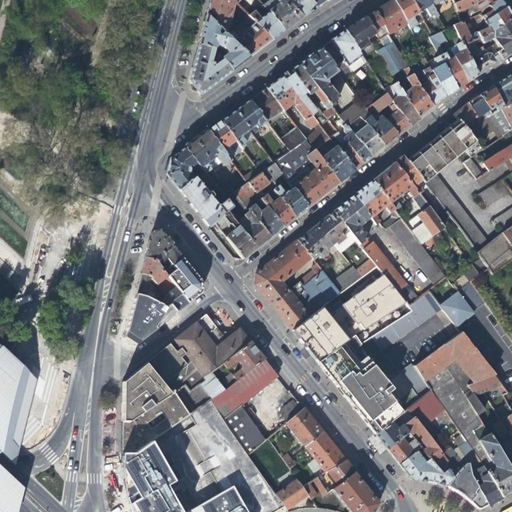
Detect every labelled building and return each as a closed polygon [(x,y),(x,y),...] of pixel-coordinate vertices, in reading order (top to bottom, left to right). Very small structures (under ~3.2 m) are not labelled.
[(224,36),(232,2),(229,0),(208,0),(206,11),(206,13),(204,17),(217,29),(221,33),(224,36)] [(272,0),(278,6),(270,13),(283,32),(293,25),(301,18),(282,0),(272,0)] [(282,0),(301,18),(309,13),(315,9),(309,0),(282,0)] [(309,0),(315,9),(324,4),(329,1),(329,0),(309,0)] [(411,17),(417,14),(408,0),(394,0),(392,1),(406,25),(409,31),(415,27),(410,20),(411,17)] [(435,17),(434,15),(424,0),(408,0),(417,14),(423,10),(428,19),(431,17),(432,19),(435,17)] [(447,0),(424,0),(434,15),(437,13),(434,8),(447,0)] [(473,4),(477,12),(480,9),(494,0),(464,0),(461,1),(451,6),(454,11),(473,4)] [(480,22),(504,7),(501,2),(500,1),(499,0),(494,0),(480,9),(477,12),(475,13),(476,14),(479,21),(480,22)] [(387,35),(406,25),(392,1),(385,6),(374,12),(387,35)] [(233,12),(242,21),(246,16),(237,7),(233,12)] [(466,19),(461,22),(451,27),(462,48),(471,42),(478,38),(510,17),(507,12),(504,7),(480,22),(483,28),(469,38),(463,25),(468,22),(466,19)] [(254,11),(247,16),(252,21),(254,23),(273,40),(279,35),(283,32),(270,13),(262,18),(254,11)] [(387,35),(374,12),(369,15),(364,18),(374,34),(378,41),(387,35)] [(474,24),(479,21),(476,14),(471,17),(474,24)] [(247,26),(252,21),(247,16),(246,16),(242,21),(247,26)] [(215,33),(217,29),(204,17),(199,37),(199,39),(197,45),(212,52),(215,49),(220,50),(225,55),(220,60),(232,72),(248,59),(226,38),(224,36),(221,33),(218,36),(215,33)] [(443,31),(445,30),(451,27),(461,22),(459,21),(457,17),(440,26),(443,31)] [(491,39),(494,43),(511,31),(511,19),(510,17),(478,38),(482,44),(491,39)] [(362,41),(374,34),(364,18),(355,23),(354,24),(344,31),(358,52),(365,47),(362,41)] [(231,33),(226,38),(248,59),(273,40),(254,23),(241,39),(238,36),(236,39),(231,33)] [(449,52),(454,60),(465,83),(476,76),(467,57),(462,48),(451,27),(445,30),(453,44),(455,46),(455,49),(449,52)] [(365,63),(362,58),(358,52),(344,31),(338,36),(331,41),(346,62),(335,70),(337,73),(342,80),(365,63)] [(496,53),(497,55),(500,60),(511,52),(511,31),(494,43),(497,52),(496,53)] [(428,39),(433,49),(437,57),(454,90),(465,83),(454,60),(447,63),(438,46),(444,42),(439,33),(428,39)] [(375,53),(392,44),(387,35),(378,41),(375,42),(370,45),(374,50),(375,53)] [(476,50),(471,42),(462,48),(467,57),(476,50)] [(392,44),(375,53),(385,67),(391,77),(400,71),(406,67),(392,44)] [(212,52),(197,45),(197,48),(189,80),(192,85),(191,86),(190,88),(191,91),(192,92),(193,92),(195,93),(197,92),(199,96),(232,72),(220,60),(212,52)] [(362,58),(374,50),(370,45),(368,46),(365,47),(358,52),(362,58)] [(490,67),(500,60),(497,55),(492,58),(489,55),(485,55),(483,51),(485,50),(482,45),(476,50),(467,57),(476,76),(490,67)] [(326,81),(337,73),(335,70),(319,49),(309,56),(297,66),(331,110),(335,107),(336,104),(334,102),(338,99),(327,85),(326,81)] [(429,52),(433,60),(437,57),(433,49),(429,52)] [(433,60),(431,60),(436,69),(431,72),(444,96),(454,90),(437,57),(433,60)] [(426,63),(427,65),(431,72),(436,69),(431,60),(426,63)] [(419,84),(417,85),(430,108),(444,96),(431,72),(427,65),(422,68),(429,83),(421,87),(419,84)] [(322,113),(326,119),(333,113),(331,110),(297,66),(291,69),(288,72),(308,96),(311,93),(325,111),(322,113)] [(411,89),(402,95),(407,102),(418,118),(430,108),(417,85),(407,68),(406,67),(400,71),(411,89)] [(308,97),(308,96),(288,72),(285,74),(280,78),(310,117),(314,114),(304,100),(308,97)] [(501,108),(509,103),(505,98),(511,94),(511,75),(511,74),(492,87),(501,108)] [(313,131),(303,139),(312,150),(327,138),(310,117),(280,78),(273,83),(264,89),(281,111),(282,112),(292,104),(294,106),(294,109),(307,126),(310,126),(313,131)] [(396,98),(390,102),(396,111),(408,125),(418,118),(407,102),(402,95),(395,84),(389,87),(396,98)] [(478,96),(486,112),(487,111),(493,107),(496,111),(499,109),(501,108),(492,87),(478,96)] [(265,123),(281,111),(264,89),(257,95),(247,102),(265,123)] [(385,116),(381,119),(395,136),(408,125),(396,111),(390,102),(386,95),(364,110),(369,117),(370,116),(375,112),(377,114),(386,107),(390,107),(394,114),(387,119),(385,116)] [(486,112),(478,96),(465,105),(474,118),(475,119),(486,112)] [(511,101),(509,103),(501,108),(499,109),(511,131),(511,130),(511,101)] [(257,129),(265,123),(247,102),(240,107),(232,113),(252,137),(258,132),(257,129)] [(358,102),(337,117),(337,118),(339,121),(345,128),(359,118),(360,116),(364,121),(367,118),(369,117),(364,110),(358,102)] [(461,127),(474,118),(465,105),(458,111),(452,116),(456,122),(461,127)] [(511,131),(499,109),(496,111),(493,112),(489,115),(487,111),(486,112),(475,119),(479,124),(488,118),(502,138),(511,131)] [(378,116),(377,114),(375,112),(370,116),(373,121),(378,116)] [(252,138),(252,137),(232,113),(227,117),(219,122),(241,151),(244,149),(242,146),(252,138)] [(330,124),(337,118),(337,117),(333,113),(326,119),(330,124)] [(374,127),(367,118),(364,121),(360,116),(359,118),(370,131),(383,146),(389,141),(392,138),(395,136),(381,119),(381,118),(377,121),(379,123),(374,127)] [(293,126),(287,118),(281,122),(287,130),(293,126)] [(345,128),(370,156),(380,148),(383,146),(370,131),(359,118),(345,128)] [(498,140),(502,138),(488,118),(479,124),(477,125),(485,136),(492,131),(498,140)] [(347,139),(344,141),(361,163),(370,156),(345,128),(339,121),(336,124),(342,131),(342,134),(347,139)] [(228,160),(241,151),(219,122),(213,127),(207,132),(228,160)] [(480,152),(469,137),(465,133),(461,127),(456,122),(452,126),(450,127),(440,135),(421,150),(412,158),(405,164),(419,181),(420,180),(426,186),(442,207),(462,233),(474,251),(486,243),(434,177),(465,153),(470,159),(480,152)] [(230,163),(228,160),(207,132),(196,139),(185,148),(197,164),(199,167),(204,172),(214,185),(218,181),(211,172),(220,165),(223,168),(230,163)] [(341,146),(336,150),(352,171),(361,163),(344,141),(337,132),(331,136),(337,143),(339,143),(341,146)] [(330,143),(327,138),(312,150),(316,154),(330,143)] [(288,151),(273,163),(274,165),(282,175),(292,189),(306,207),(321,195),(338,182),(320,159),(316,154),(312,150),(303,139),(288,151)] [(487,173),(507,161),(511,157),(511,145),(482,166),(487,173)] [(192,168),(197,164),(185,148),(182,150),(180,151),(178,153),(170,159),(169,163),(168,167),(166,175),(171,181),(179,192),(194,180),(189,173),(189,170),(192,168)] [(334,148),(320,159),(338,182),(352,171),(336,150),(334,148)] [(256,164),(244,149),(241,151),(253,166),(256,164)] [(267,156),(256,164),(253,166),(256,170),(260,175),(262,174),(274,165),(273,163),(267,156)] [(420,191),(426,186),(420,180),(419,181),(405,164),(400,157),(392,164),(426,209),(428,211),(432,207),(420,191)] [(468,160),(462,165),(475,181),(481,178),(468,160)] [(410,201),(420,214),(426,209),(392,164),(381,173),(370,182),(394,213),(399,209),(394,202),(403,194),(409,202),(410,201)] [(272,182),(282,175),(274,165),(262,174),(269,184),(279,197),(295,217),(306,207),(292,189),(284,195),(278,187),(277,188),(272,182)] [(195,170),(199,176),(204,172),(199,167),(195,170)] [(249,175),(253,181),(260,175),(256,170),(249,175)] [(208,228),(213,223),(226,212),(231,208),(230,207),(226,202),(218,208),(211,199),(212,198),(209,194),(216,189),(214,185),(204,172),(199,176),(194,180),(179,192),(192,208),(193,209),(208,228)] [(259,191),(269,184),(262,174),(260,175),(253,181),(249,183),(256,193),(267,208),(281,228),(295,217),(279,197),(271,203),(263,192),(260,192),(259,191)] [(243,180),(247,185),(249,183),(253,181),(249,175),(243,180)] [(484,208),(508,192),(504,187),(500,181),(476,196),(484,208)] [(370,182),(352,197),(368,219),(374,227),(379,223),(373,215),(383,207),(391,217),(390,220),(380,227),(385,231),(388,229),(399,220),(394,213),(370,182)] [(281,228),(267,208),(259,214),(248,200),(256,193),(249,183),(247,185),(234,195),(269,238),(281,228)] [(242,217),(235,223),(255,249),(269,238),(234,195),(232,192),(230,190),(222,196),(226,202),(230,207),(233,205),(242,217)] [(357,228),(368,219),(352,197),(330,214),(351,238),(361,250),(370,261),(375,267),(388,284),(396,294),(407,307),(416,300),(371,244),(369,246),(364,240),(365,239),(357,228)] [(441,229),(428,211),(426,209),(420,214),(415,217),(430,238),(441,229)] [(511,209),(494,221),(502,233),(511,226),(511,209)] [(241,260),(255,249),(235,223),(226,212),(213,223),(218,229),(225,224),(226,226),(228,226),(232,231),(224,237),(241,260)] [(346,242),(351,238),(330,214),(322,221),(314,228),(330,247),(333,245),(334,244),(336,245),(344,239),(346,242)] [(388,229),(433,288),(444,280),(399,220),(388,229)] [(511,226),(502,233),(500,234),(511,252),(511,226)] [(325,251),(330,247),(314,228),(308,232),(296,242),(310,258),(311,260),(316,256),(318,259),(327,253),(325,251)] [(171,265),(181,257),(178,254),(176,250),(160,231),(150,234),(146,250),(146,251),(145,254),(144,259),(153,261),(157,266),(166,259),(171,265)] [(490,275),(511,259),(511,252),(500,234),(486,243),(474,251),(487,269),(490,275)] [(280,282),(310,258),(296,242),(275,259),(267,265),(254,276),(253,285),(257,290),(262,297),(270,305),(287,291),(284,287),(280,282)] [(174,270),(165,277),(174,288),(186,304),(200,293),(202,283),(195,274),(191,270),(189,268),(185,262),(181,257),(171,265),(174,270)] [(153,261),(144,259),(143,262),(142,264),(141,269),(140,274),(150,277),(150,280),(155,284),(163,295),(165,296),(174,288),(165,277),(157,266),(153,261)] [(370,261),(364,264),(370,272),(375,267),(370,261)] [(355,271),(361,278),(370,272),(364,264),(355,271)] [(311,271),(298,283),(302,287),(321,272),(315,266),(310,270),(311,271)] [(351,267),(330,283),(339,295),(357,281),(361,278),(355,271),(351,267)] [(463,276),(468,283),(469,282),(477,276),(472,269),(463,276)] [(321,272),(302,287),(298,283),(296,284),(287,291),(270,305),(282,321),(290,331),(308,318),(339,295),(330,283),(321,272)] [(148,285),(150,280),(150,277),(140,274),(136,287),(136,289),(135,293),(145,297),(153,300),(154,295),(151,294),(153,286),(148,285)] [(292,280),(284,287),(287,291),(296,284),(292,280)] [(457,291),(454,293),(470,313),(483,303),(469,282),(468,283),(457,291)] [(452,284),(449,286),(451,288),(454,293),(457,291),(452,284)] [(159,299),(158,302),(165,306),(169,303),(176,312),(178,310),(179,309),(186,304),(174,288),(165,296),(164,301),(159,299)] [(134,298),(132,302),(159,311),(165,320),(168,318),(169,317),(176,312),(169,303),(165,306),(158,302),(153,300),(145,297),(135,293),(134,298)] [(454,293),(437,306),(455,330),(472,315),(454,293)] [(328,354),(316,363),(353,409),(367,426),(375,435),(405,410),(429,391),(413,368),(410,364),(398,372),(391,364),(383,356),(380,352),(435,313),(422,296),(416,300),(407,307),(411,312),(387,327),(372,337),(358,345),(351,337),(343,343),(333,351),(328,354)] [(158,312),(132,303),(130,312),(123,337),(135,345),(158,328),(157,327),(165,321),(158,312)] [(205,336),(215,328),(210,321),(207,318),(205,315),(195,322),(174,339),(194,364),(204,377),(203,381),(189,393),(183,387),(178,391),(193,412),(209,401),(224,390),(218,383),(210,373),(222,363),(248,341),(244,337),(231,334),(224,339),(214,347),(205,336)] [(219,332),(215,328),(205,336),(214,347),(224,339),(219,332)] [(462,395),(467,391),(464,387),(492,377),(486,370),(460,336),(413,368),(429,391),(473,457),(477,463),(480,468),(500,498),(511,491),(511,479),(506,469),(475,417),(465,400),(462,395)] [(120,408),(120,423),(126,424),(172,394),(178,391),(183,387),(189,393),(203,381),(204,377),(194,364),(174,339),(171,342),(168,344),(121,381),(120,403),(120,408)] [(231,374),(218,383),(224,390),(263,359),(256,350),(248,341),(222,363),(226,367),(233,362),(237,362),(240,366),(240,370),(232,376),(231,374)] [(0,511),(6,511),(11,497),(13,489),(14,484),(15,481),(0,467),(0,448),(9,457),(10,453),(19,412),(26,377),(0,351),(0,348),(1,347),(0,346),(0,511)] [(239,407),(277,377),(263,359),(224,390),(209,401),(222,420),(239,407)] [(496,388),(502,396),(506,395),(492,377),(464,387),(467,391),(471,397),(483,393),(496,388)] [(488,402),(483,393),(471,397),(477,405),(488,402)] [(187,415),(172,394),(126,424),(120,423),(120,454),(130,454),(187,415)] [(471,397),(465,400),(475,417),(482,412),(477,405),(471,397)] [(279,411),(288,422),(302,410),(294,400),(279,411)] [(276,511),(284,508),(276,495),(269,486),(247,456),(222,420),(209,401),(193,412),(187,415),(130,454),(120,454),(120,468),(138,497),(134,499),(130,502),(135,511),(276,511)] [(266,440),(239,407),(222,420),(247,456),(266,440)] [(285,424),(304,447),(322,432),(319,429),(313,421),(308,416),(303,409),(302,410),(288,422),(285,424)] [(405,410),(375,435),(378,440),(383,446),(385,448),(386,450),(409,436),(420,451),(427,460),(429,462),(433,467),(439,475),(445,470),(449,467),(440,455),(414,421),(405,410)] [(499,439),(503,436),(508,434),(501,422),(493,428),(499,439)] [(304,447),(325,473),(327,472),(345,460),(333,446),(322,432),(304,447)] [(503,436),(508,444),(511,441),(511,440),(508,434),(503,436)] [(416,455),(420,451),(409,436),(386,450),(389,453),(406,474),(412,481),(419,481),(423,481),(427,481),(430,482),(431,483),(433,483),(438,484),(445,487),(451,478),(445,470),(439,475),(433,467),(429,462),(427,460),(425,462),(427,464),(424,466),(420,460),(416,455)] [(281,458),(285,464),(290,459),(286,454),(281,458)] [(466,469),(477,463),(473,457),(465,462),(466,469)] [(294,465),(290,459),(285,464),(289,469),(294,465)] [(460,466),(454,474),(451,478),(445,487),(447,488),(454,492),(456,493),(462,497),(467,500),(474,508),(477,508),(480,508),(483,507),(486,506),(475,490),(468,480),(466,469),(465,462),(464,459),(458,460),(460,466)] [(330,476),(338,486),(354,472),(351,468),(348,464),(345,460),(327,472),(330,476)] [(449,467),(445,470),(451,478),(454,474),(449,467)] [(479,487),(475,490),(486,506),(495,500),(500,498),(480,468),(474,472),(481,483),(479,487)] [(319,482),(330,476),(327,472),(325,473),(316,479),(319,482)] [(333,490),(349,511),(375,511),(379,503),(377,499),(368,489),(354,472),(338,486),(333,490)] [(327,494),(319,482),(316,479),(312,482),(323,496),(327,494)] [(301,499),(307,495),(302,488),(296,480),(282,490),(276,495),(284,508),(286,510),(289,507),(296,503),(301,499)] [(276,482),(269,486),(276,495),(282,490),(276,482)] [(308,484),(302,488),(307,495),(311,500),(316,496),(308,484)]
